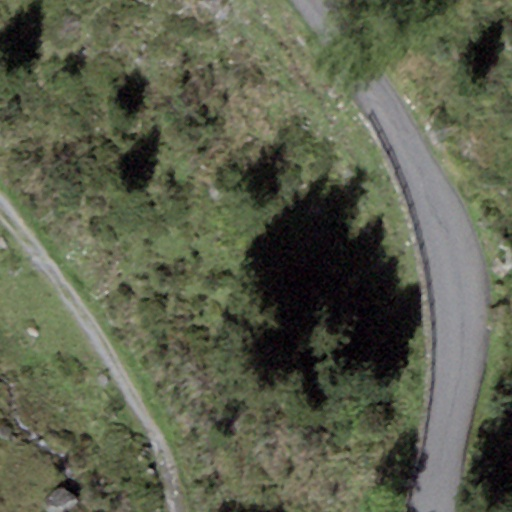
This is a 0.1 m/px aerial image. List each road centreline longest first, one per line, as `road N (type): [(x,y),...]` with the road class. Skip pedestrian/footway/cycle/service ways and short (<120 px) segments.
road 1 (tertiary): [(306,0),(449,264),(456,409),(450,511)]
road 2 (track): [(0,207),(155,413),(177,511)]
